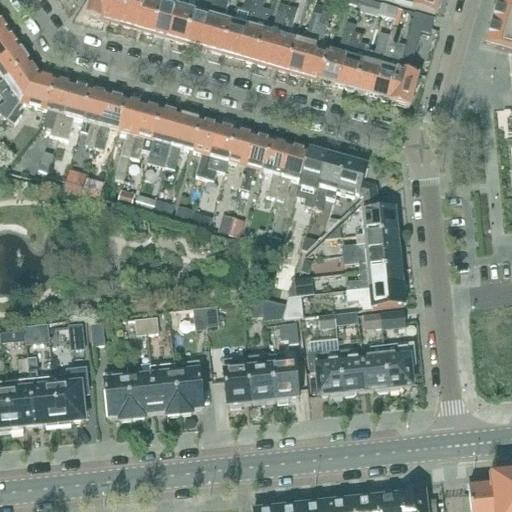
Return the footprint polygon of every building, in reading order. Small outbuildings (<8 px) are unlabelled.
[(63,0),(65,1),(66,2),(69,0),(71,0),(77,8),(82,0),(63,0)] [(105,23),(111,0),(92,0),(87,20),(89,20),(91,23),(96,24),(98,23),(100,23),(101,22),(105,23)] [(111,0),(105,23),(110,24),(112,27),(117,28),(119,27),(121,27),(128,0),(111,0)] [(137,32),(145,0),(128,0),(121,27),(122,28),(124,30),(129,32),(131,30),(137,32)] [(154,4),(155,0),(145,0),(137,32),(142,33),(144,36),(149,38),(152,36),(154,37),(162,6),(154,4)] [(170,42),(181,0),(163,0),(162,6),(154,37),(155,37),(155,39),(165,42),(166,41),(170,42)] [(181,0),(170,42),(175,43),(177,46),(181,47),(185,46),(186,46),(199,0),(181,0)] [(216,0),(199,0),(186,46),(188,46),(189,49),(194,50),(197,49),(203,50),(216,0)] [(224,23),(230,0),(221,0),(206,51),(212,53),(214,56),(219,57),(221,56),(223,56),(231,25),(224,23)] [(239,61),(254,9),(256,0),(247,0),(244,13),(236,11),(231,25),(223,56),(225,57),(226,60),(231,61),(233,59),(239,61)] [(256,65),(264,34),(269,14),(262,12),(265,0),(256,0),(254,9),(239,61),(245,62),(246,65),(252,67),(254,65),(256,65)] [(356,0),(345,0),(344,6),(357,10),(359,1),(356,0)] [(440,1),(435,0),(384,0),(383,4),(435,18),(437,11),(440,11),(442,4),(440,2),(440,1)] [(511,10),(511,9),(511,0),(500,0),(499,6),(511,10)] [(378,17),(381,6),(364,2),(360,15),(377,19),(378,17)] [(381,6),(378,17),(395,22),(398,11),(381,6)] [(511,9),(511,10),(499,6),(493,27),(511,32),(511,9)] [(289,75),(296,44),(289,42),(297,13),(288,11),(286,18),(272,70),(278,72),(279,75),(285,76),(288,74),(289,75)] [(272,70),(286,18),(278,16),(272,37),(264,34),(256,65),(257,66),(259,69),(264,70),(267,69),(272,70)] [(330,19),(322,17),(321,17),(318,27),(319,27),(304,79),(310,81),(311,84),(317,85),(319,84),(321,84),(330,56),(330,54),(321,51),(330,19)] [(432,33),(435,22),(415,17),(406,50),(399,75),(391,104),(390,106),(409,111),(414,94),(417,94),(420,85),(417,84),(420,71),(411,68),(420,35),(430,37),(431,33),(432,33)] [(353,37),(358,21),(349,18),(338,58),(330,56),(321,84),(324,85),(325,87),(330,89),(333,87),(339,89),(353,37)] [(6,27),(3,27),(0,22),(0,43),(10,37),(9,35),(9,32),(6,27)] [(319,27),(318,27),(310,25),(304,46),(296,44),(289,75),(290,75),(291,78),(297,79),(299,78),(304,79),(319,27)] [(511,55),(511,32),(493,27),(487,48),(511,55)] [(391,104),(399,75),(406,50),(398,48),(402,33),(393,31),(390,42),(374,99),(381,101),(382,104),(387,105),(389,103),(391,104)] [(14,39),(11,38),(10,37),(0,43),(0,65),(20,51),(16,46),(17,43),(14,39)] [(357,94),(364,65),(368,49),(361,47),(362,40),(353,37),(339,89),(345,91),(347,94),(352,95),(355,94),(357,94)] [(374,99),(390,42),(381,39),(372,68),(364,65),(357,94),(359,95),(360,97),(364,99),(367,97),(374,99)] [(0,80),(3,85),(31,67),(29,64),(30,62),(27,57),(24,57),(20,51),(0,65),(0,80)] [(34,68),(32,67),(31,67),(3,85),(16,104),(11,112),(8,109),(1,119),(7,124),(40,79),(37,75),(38,73),(34,68)] [(48,79),(45,81),(40,79),(7,124),(14,129),(21,119),(17,117),(23,109),(47,115),(56,84),(55,83),(53,80),(48,79)] [(68,87),(66,84),(62,83),(59,84),(56,84),(47,115),(55,118),(49,140),(58,142),(74,89),(68,87)] [(83,89),(80,90),(74,89),(58,142),(67,145),(73,123),(82,125),(91,94),(89,93),(87,90),(83,89)] [(103,97),(101,95),(96,93),(93,94),(91,94),(82,125),(91,128),(85,150),(94,152),(109,99),(103,97)] [(117,99),(114,100),(109,99),(94,152),(103,155),(109,133),(118,135),(127,104),(125,103),(123,100),(117,99)] [(138,107),(137,105),(132,103),(129,104),(127,104),(118,135),(127,138),(120,160),(129,162),(144,109),(138,107)] [(151,111),(144,109),(129,162),(138,165),(141,154),(150,157),(153,145),(162,114),(160,113),(158,111),(153,109),(151,111)] [(174,117),(172,115),(167,113),(164,114),(162,114),(153,145),(162,148),(155,170),(165,172),(180,119),(174,117)] [(189,119),(186,121),(180,119),(165,172),(173,175),(180,153),(189,155),(198,124),(196,124),(194,121),(189,119)] [(213,128),(211,126),(206,125),(204,126),(201,125),(193,156),(201,159),(195,181),(204,184),(219,130),(213,128)] [(228,130),(225,132),(219,130),(204,184),(213,186),(216,176),(225,178),(228,167),(236,135),(234,134),(233,132),(228,130)] [(248,138),(246,136),(241,135),(239,136),(236,135),(228,167),(237,169),(231,191),(240,194),(244,177),(254,140),(248,138)] [(264,141),(260,142),(254,140),(244,177),(240,194),(248,196),(254,174),(264,177),(272,145),(270,145),(268,142),(264,141)] [(463,152),(464,145),(457,144),(456,151),(463,152)] [(284,148),(282,146),(277,145),(275,146),(272,145),(264,177),(272,179),(266,201),(275,204),(282,177),(290,150),(284,148)] [(299,151),(295,152),(290,150),(282,177),(275,204),(284,206),(290,184),(299,187),(302,177),(308,155),(306,155),(304,152),(299,151)] [(320,159),(320,156),(311,153),(311,156),(308,155),(302,177),(299,187),(297,194),(307,197),(303,211),(312,213),(328,161),(320,159)] [(48,177),(53,159),(44,157),(39,174),(48,177)] [(336,161),(336,163),(328,161),(312,213),(321,216),(325,202),(334,204),(336,197),(345,164),(336,161)] [(354,168),(355,166),(345,164),(336,197),(354,202),(355,198),(358,199),(364,201),(376,200),(375,191),(362,187),(366,172),(354,168)] [(65,187),(81,191),(86,174),(70,170),(65,187)] [(91,172),(85,188),(104,194),(110,178),(91,172)] [(61,196),(63,188),(64,186),(49,182),(46,192),(61,196)] [(132,211),(135,198),(130,197),(132,188),(123,186),(117,207),(132,211)] [(63,188),(61,196),(78,201),(81,193),(63,188)] [(100,203),(102,195),(86,190),(84,198),(100,203)] [(152,217),(156,204),(138,199),(135,212),(152,217)] [(156,204),(152,217),(171,222),(175,209),(156,204)] [(394,215),(378,216),(377,205),(364,206),(366,221),(362,221),(364,239),(398,237),(397,228),(395,228),(394,215)] [(192,229),(194,219),(177,213),(174,224),(192,229)] [(195,218),(194,219),(192,229),(211,234),(214,224),(195,218)] [(228,239),(232,223),(223,220),(218,236),(228,239)] [(328,235),(339,224),(329,222),(327,234),(328,235)] [(232,223),(228,239),(239,242),(244,226),(232,223)] [(340,234),(340,230),(326,243),(345,242),(344,234),(340,234)] [(267,236),(258,233),(254,246),(263,249),(266,239),(267,236)] [(397,247),(399,247),(398,237),(364,239),(356,240),(357,249),(342,251),(343,261),(398,255),(397,247)] [(280,259),(284,244),(266,239),(263,249),(262,254),(280,259)] [(305,257),(317,245),(305,241),(301,256),(305,257)] [(401,263),(399,264),(398,255),(343,261),(344,270),(359,269),(360,277),(402,273),(401,263)] [(309,278),(313,265),(304,262),(300,275),(309,278)] [(401,283),(403,282),(402,273),(360,277),(361,285),(346,287),(347,296),(401,291),(401,283)] [(289,301),(313,299),(312,291),(292,293),(289,301)] [(405,299),(402,299),(401,291),(347,296),(348,306),(363,304),(364,314),(403,310),(403,308),(405,308),(405,299)] [(284,324),(300,322),(303,322),(301,301),(289,302),(284,324)] [(262,323),(261,308),(260,306),(249,307),(251,324),(262,323)] [(282,306),(261,308),(262,323),(263,326),(284,324),(282,306)] [(205,312),(207,333),(220,331),(217,311),(205,312)] [(207,334),(207,333),(205,312),(193,313),(196,335),(207,334)] [(386,333),(406,331),(404,315),(384,317),(386,333)] [(335,319),(336,327),(349,326),(348,317),(335,319)] [(364,335),(382,333),(381,317),(362,319),(364,335)] [(319,333),(336,332),(336,327),(335,319),(318,320),(319,333)] [(146,324),(147,339),(159,338),(157,323),(146,324)] [(136,341),(147,339),(146,324),(135,325),(136,341)] [(299,348),(297,327),(279,329),(280,345),(288,344),(288,349),(299,348)] [(93,352),(105,350),(103,328),(90,329),(93,352)] [(72,354),(85,353),(82,329),(69,330),(72,354)] [(24,331),(0,333),(2,347),(25,345),(24,331)] [(408,351),(398,351),(398,349),(384,350),(389,396),(399,395),(401,392),(412,391),(408,351)] [(380,397),(389,396),(384,350),(371,352),(371,355),(362,355),(366,396),(377,395),(380,397)] [(54,383),(39,384),(35,354),(26,355),(27,362),(29,376),(30,386),(31,394),(35,430),(46,429),(46,433),(58,431),(54,383)] [(362,355),(352,356),(352,354),(339,355),(344,401),(354,400),(356,397),(366,396),(362,355)] [(334,402),(344,401),(339,355),(308,358),(310,378),(318,377),(320,401),(331,400),(334,402)] [(251,408),(248,374),(247,361),(223,364),(224,376),(227,410),(231,410),(231,412),(241,412),(240,409),(251,408)] [(19,377),(29,376),(27,362),(17,363),(19,377)] [(288,404),(299,403),(295,364),(286,364),(286,370),(272,371),(275,405),(278,405),(278,408),(288,406),(288,404)] [(275,405),(272,371),(271,366),(262,367),(263,372),(248,374),(251,408),(254,407),(255,410),(264,409),(264,406),(275,405)] [(200,376),(191,377),(189,368),(174,370),(180,419),(192,418),(192,414),(203,413),(200,376)] [(167,421),(180,419),(174,370),(159,372),(160,380),(152,381),(156,418),(167,417),(167,421)] [(152,381),(144,382),(143,373),(127,375),(132,424),(145,423),(144,419),(156,418),(152,381)] [(120,426),(132,424),(127,375),(104,378),(105,386),(104,386),(108,423),(120,422),(120,426)] [(81,389),(70,390),(69,381),(54,383),(58,431),(71,430),(70,427),(84,425),(81,389)] [(11,436),(23,435),(23,432),(35,430),(31,394),(30,386),(6,388),(11,436)] [(0,437),(11,436),(6,388),(0,388),(0,437)] [(346,431),(324,433),(326,454),(348,452),(346,431)] [(358,437),(359,452),(371,450),(369,436),(358,437)] [(511,511),(511,482),(492,484),(492,491),(469,494),(470,511),(511,511)] [(425,496),(422,497),(421,494),(411,495),(411,498),(399,499),(399,501),(398,501),(399,511),(434,511),(434,506),(426,507),(425,496)] [(399,511),(398,501),(388,502),(386,500),(380,500),(378,503),(376,504),(376,511),(399,511)] [(376,511),(376,504),(364,505),(362,502),(356,503),(354,506),(352,506),(352,511),(376,511)]
